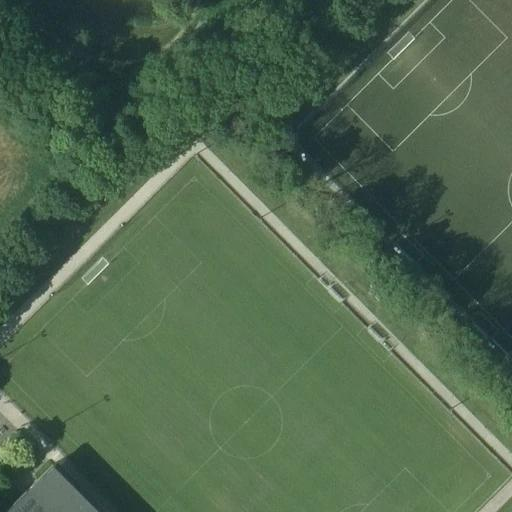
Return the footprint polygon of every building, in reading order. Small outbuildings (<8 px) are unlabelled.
[(388,229),(386,232),(395,241),(397,238),(388,229)] [(334,288),(331,291),(343,304),(347,300),(334,288)] [(448,289),(445,292),(454,300),(457,298),(448,289)] [(371,325),(368,329),(381,342),(384,338),(371,325)] [(3,511),(100,511),(52,464),(3,511)]
